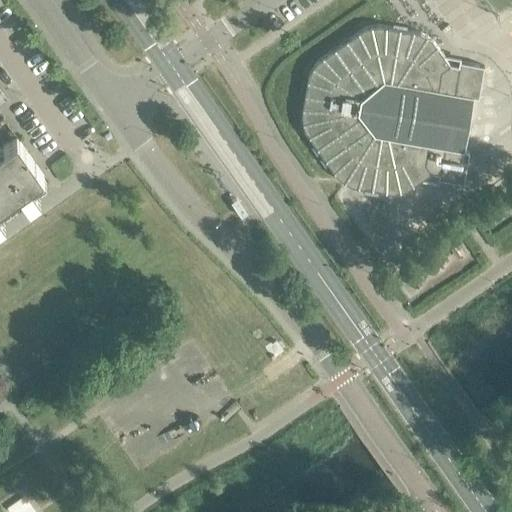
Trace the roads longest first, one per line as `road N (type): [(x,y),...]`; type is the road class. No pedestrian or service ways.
road 1 (unclassified): [(419,490),(286,301),(172,185),(115,107)]
road 2 (residential): [(0,52),(87,175),(0,234)]
road 3 (unclassified): [(115,107),(269,0)]
road 4 (residential): [(39,0),(115,107)]
